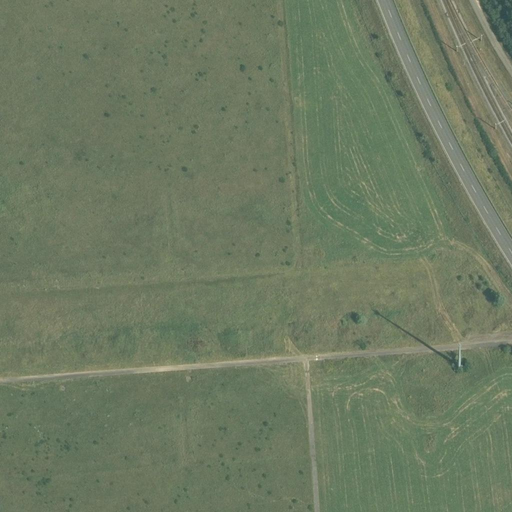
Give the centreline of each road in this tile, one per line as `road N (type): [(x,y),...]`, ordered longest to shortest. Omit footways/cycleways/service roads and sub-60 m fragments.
road 1 (track): [(511,340),(0,381)]
road 2 (primary): [(511,254),(419,83),(384,0)]
